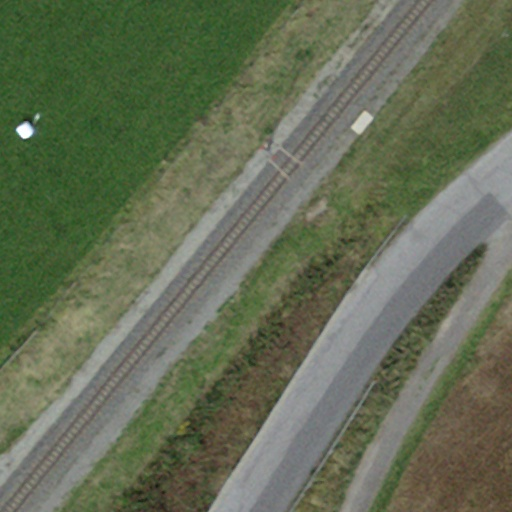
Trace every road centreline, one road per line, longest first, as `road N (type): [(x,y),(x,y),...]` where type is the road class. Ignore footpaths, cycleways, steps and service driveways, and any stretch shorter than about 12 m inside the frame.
road 1 (tertiary): [(249,511),(393,288),(511,173)]
road 2 (track): [(354,511),(380,452),(511,226)]
